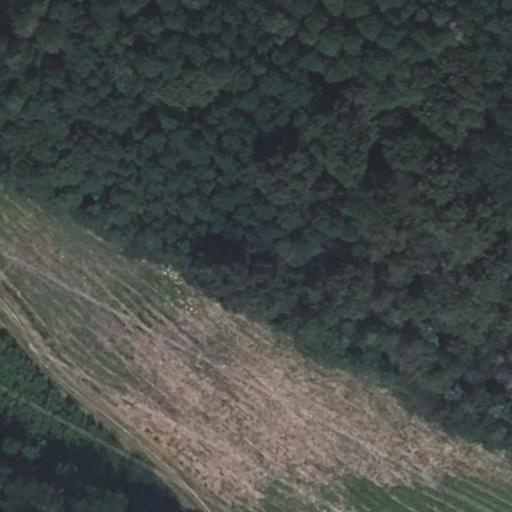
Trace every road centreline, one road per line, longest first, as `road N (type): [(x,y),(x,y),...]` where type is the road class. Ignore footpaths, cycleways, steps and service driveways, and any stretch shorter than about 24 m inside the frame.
road 1 (track): [(145,0),(287,36),(395,40),(511,23)]
road 2 (track): [(205,511),(32,362),(0,306)]
